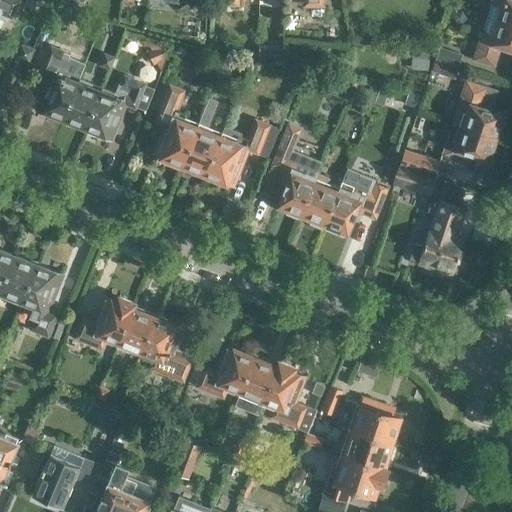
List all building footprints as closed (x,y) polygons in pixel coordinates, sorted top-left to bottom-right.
[(0,0),(0,14),(10,18),(17,0),(0,0)] [(170,0),(180,1),(179,9),(192,10),(193,0),(170,0)] [(270,15),(269,0),(258,0),(259,15),(270,15)] [(511,0),(492,0),(487,16),(511,24),(511,0)] [(511,24),(487,16),(473,59),(494,66),(500,46),(511,50),(511,24)] [(162,46),(150,41),(148,42),(160,70),(162,69),(166,57),(162,46)] [(16,57),(30,62),(36,48),(22,42),(16,57)] [(436,58),(460,66),(464,54),(440,46),(436,58)] [(39,110),(62,120),(78,79),(65,73),(67,68),(63,67),(68,54),(50,47),(42,69),(53,74),(43,98),(40,97),(36,107),(39,109),(39,110)] [(411,69),(429,70),(430,51),(412,50),(411,69)] [(99,64),(110,69),(116,56),(105,51),(99,64)] [(460,66),(436,58),(431,71),(455,79),(460,66)] [(0,89),(13,94),(22,71),(9,66),(0,89)] [(101,87),(84,129),(107,138),(108,136),(110,137),(114,127),(112,126),(121,101),(133,106),(134,105),(146,110),(155,88),(142,83),(142,84),(125,78),(120,89),(116,88),(114,93),(101,87)] [(78,79),(62,120),(84,129),(101,87),(78,79)] [(456,110),(452,122),(459,125),(496,137),(504,113),(492,109),(498,90),(466,80),(463,90),(456,110)] [(155,156),(179,165),(195,126),(181,120),(184,114),(175,110),(182,90),(169,85),(154,122),(167,127),(155,156)] [(179,165),(179,167),(204,177),(204,175),(220,136),(204,130),(216,101),(207,98),(195,126),(179,165)] [(220,136),(204,175),(229,185),(244,148),(257,153),(268,125),(254,119),(247,139),(241,136),(242,132),(224,125),(220,136)] [(278,142),(269,165),(281,170),(277,179),(284,182),(275,205),(298,215),(315,174),(321,160),(294,149),(302,127),(288,121),(280,143),(278,142)] [(440,160),(436,171),(470,182),(478,157),(489,161),(496,137),(459,125),(452,122),(440,160)] [(404,149),(399,164),(434,176),(435,176),(436,171),(440,160),(404,149)] [(399,164),(393,182),(429,194),(430,190),(434,178),(433,178),(434,176),(399,164)] [(338,188),(323,225),(345,234),(354,211),(362,214),(374,220),(388,186),(346,168),(338,188)] [(298,215),(323,225),(338,188),(323,182),(324,178),(315,174),(298,215)] [(414,243),(408,258),(418,262),(418,263),(429,267),(429,270),(445,275),(446,272),(452,274),(463,240),(453,237),(458,222),(460,223),(465,210),(462,209),(463,208),(459,206),(464,191),(444,185),(441,193),(430,190),(429,194),(433,195),(427,212),(437,215),(432,229),(429,228),(423,247),(414,243)] [(0,289),(14,256),(0,250),(0,289)] [(0,289),(0,297),(19,306),(36,265),(14,256),(0,289)] [(36,265),(19,306),(32,311),(31,316),(34,317),(29,329),(46,336),(55,315),(45,310),(55,285),(57,287),(61,277),(58,275),(59,274),(36,265)] [(116,347),(132,308),(134,303),(118,297),(116,302),(108,299),(98,324),(83,318),(74,338),(101,349),(105,340),(115,344),(115,346),(116,347)] [(127,348),(140,354),(156,315),(142,309),(141,312),(132,308),(116,347),(126,351),(127,348)] [(156,315),(140,354),(152,358),(148,367),(184,382),(192,361),(168,352),(178,327),(169,323),(170,320),(156,315)] [(237,394),(253,355),(240,350),(239,352),(228,348),(218,372),(204,366),(195,386),(222,397),(225,389),(237,394)] [(239,395),(235,404),(259,414),(263,404),(262,404),(261,403),(278,362),(278,361),(275,367),(268,364),(268,361),(254,356),(253,355),(237,394),(239,395)] [(278,362),(261,403),(262,404),(263,404),(274,409),(271,417),(297,427),(307,431),(308,431),(317,408),(291,398),(300,376),(290,372),(292,367),(278,362)] [(321,408),(334,414),(344,390),(330,385),(321,408)] [(100,386),(95,398),(103,402),(108,389),(100,386)] [(345,399),(337,424),(352,428),(351,430),(391,443),(399,418),(390,415),(393,408),(362,398),(360,403),(345,399)] [(23,437),(33,441),(39,425),(29,421),(23,437)] [(391,443),(351,430),(346,445),(343,444),(339,454),(383,468),(391,443)] [(304,441),(321,447),(324,437),(308,431),(307,431),(304,441)] [(0,435),(0,483),(17,443),(0,435)] [(175,472),(189,478),(202,446),(188,440),(175,472)] [(237,453),(243,455),(248,445),(241,442),(237,453)] [(43,465),(32,493),(64,506),(67,498),(85,505),(98,475),(102,466),(53,444),(50,452),(45,466),(43,465)] [(31,446),(20,472),(32,477),(43,451),(31,446)] [(105,492),(95,511),(144,511),(149,501),(150,498),(149,498),(153,489),(125,478),(130,468),(117,463),(120,455),(109,450),(102,466),(98,475),(109,480),(105,492)] [(325,493),(319,508),(331,511),(370,511),(362,509),(360,511),(343,511),(347,500),(348,500),(351,489),(374,496),(378,485),(382,486),(388,469),(383,468),(339,454),(335,468),(331,467),(323,492),(325,493)] [(232,466),(249,473),(254,463),(237,456),(232,466)] [(207,511),(209,509),(178,496),(173,509),(172,509),(170,511),(207,511)]
